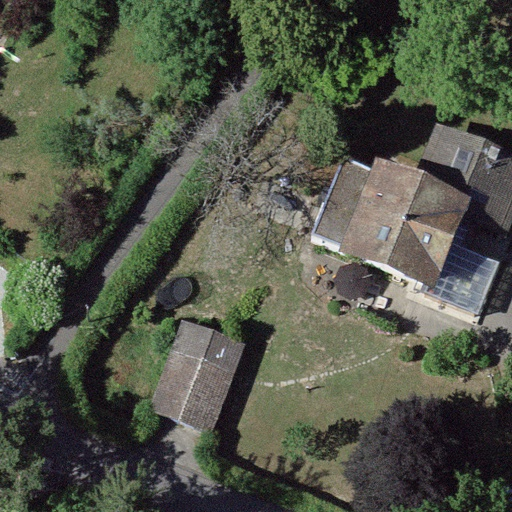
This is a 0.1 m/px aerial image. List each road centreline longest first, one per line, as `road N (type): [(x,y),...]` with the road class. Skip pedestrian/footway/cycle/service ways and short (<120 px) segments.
road 1 (residential): [(7,421),(295,0)]
road 2 (unclassified): [(7,421),(215,511)]
